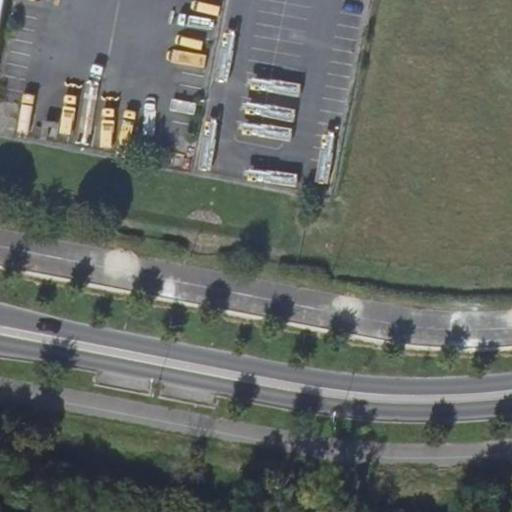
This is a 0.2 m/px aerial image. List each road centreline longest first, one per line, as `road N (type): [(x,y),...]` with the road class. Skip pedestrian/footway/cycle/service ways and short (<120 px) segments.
road 1 (secondary): [(511,382),(335,382),(0,316)]
road 2 (secondary): [(0,345),(316,402),(453,411),(511,405)]
